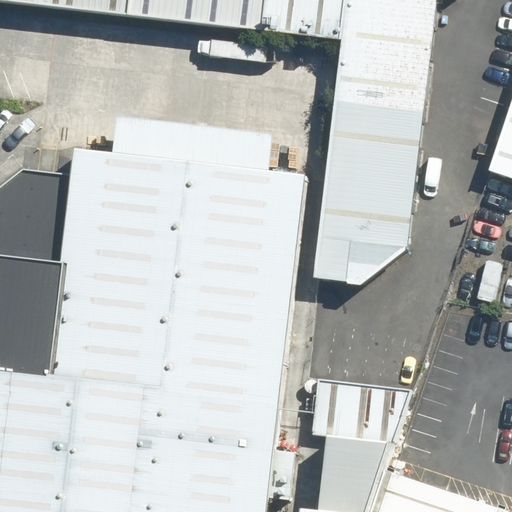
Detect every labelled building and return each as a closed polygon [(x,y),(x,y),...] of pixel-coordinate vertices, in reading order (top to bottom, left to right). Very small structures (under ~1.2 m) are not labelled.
[(0,0),(347,40),(351,0),(0,0)] [(368,285),(412,248),(440,0),(351,0),(347,40),(319,279),(368,285)] [(511,112),(493,172),(511,177),(511,112)] [(78,174),(28,168),(0,190),(0,511),(272,511),(312,176),(273,171),(277,136),(124,118),(119,154),(81,149),(78,174)] [(490,306),(502,265),(510,267),(511,261),(511,245),(476,235),(470,255),(487,260),(475,301),(490,306)] [(325,511),(375,511),(390,470),(415,389),(322,379),(316,435),(334,437),(325,511)] [(511,511),(390,470),(375,511),(511,511)]
